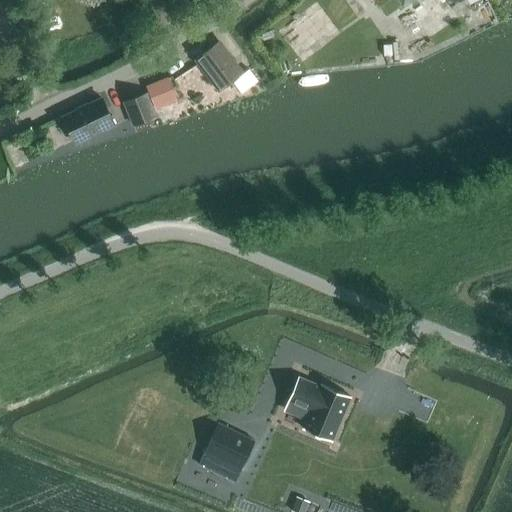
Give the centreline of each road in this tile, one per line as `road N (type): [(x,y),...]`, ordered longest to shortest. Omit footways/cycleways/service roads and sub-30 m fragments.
road 1 (unclassified): [(0,292),(106,246),(182,230),(511,363)]
road 2 (tertiary): [(0,131),(184,46),(248,0)]
